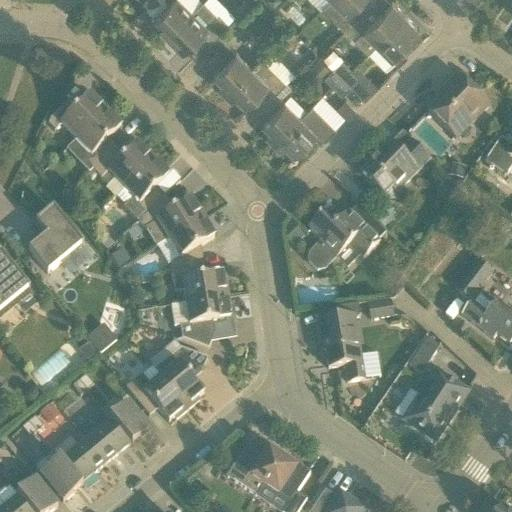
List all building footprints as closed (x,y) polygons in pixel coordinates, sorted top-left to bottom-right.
[(165,37),(191,11),(180,0),(164,0),(168,3),(149,21),(165,37)] [(345,31),(362,13),(354,4),(358,0),(332,0),(345,12),(336,22),(345,31)] [(202,1),(191,11),(165,37),(181,54),(199,35),(208,44),(218,35),(217,35),(224,27),(228,24),(217,13),(216,14),(202,1)] [(377,44),(406,15),(391,1),(371,21),(362,13),(345,31),(353,39),(363,30),(377,44)] [(395,62),(404,53),(400,49),(420,29),(406,15),(377,44),(395,62)] [(228,24),(224,27),(232,35),(243,25),(235,17),(228,24)] [(301,42),(290,52),(298,61),(309,51),(301,42)] [(235,52),(227,44),(217,53),(208,61),(217,70),(213,74),(221,83),(216,88),(223,95),(251,67),(235,52)] [(285,83),(260,58),(251,67),(223,95),(230,102),(236,97),(245,106),(249,102),(257,110),(276,92),(285,83)] [(351,69),(346,65),(341,60),(332,69),(350,86),(364,73),(356,65),(351,69)] [(341,95),(350,86),(332,69),(323,78),(341,95)] [(472,125),(489,108),(457,78),(438,98),(441,101),(428,114),(453,138),(469,122),(472,125)] [(285,83),(276,92),(281,97),(290,88),(285,83)] [(280,97),(281,97),(276,92),(257,110),(266,119),(262,123),(270,132),(265,137),(272,144),(300,116),(280,97)] [(95,103),(90,98),(77,109),(69,101),(52,118),(48,126),(55,133),(61,127),(76,142),(108,111),(97,101),(95,103)] [(335,129),(312,105),(300,116),(272,144),(279,151),(285,146),(293,155),(315,133),(323,141),(335,129)] [(85,164),(94,173),(117,150),(109,142),(121,130),(116,124),(118,122),(108,111),(76,142),(92,158),(85,164)] [(430,161),(403,135),(392,146),(392,145),(361,177),(383,199),(392,190),(397,195),(430,161)] [(511,147),(501,140),(485,163),(506,178),(508,175),(511,178),(511,147)] [(143,151),(137,146),(125,158),(117,150),(94,173),(108,188),(115,181),(124,191),(155,160),(145,149),(143,151)] [(138,224),(165,198),(157,190),(169,178),(164,173),(166,171),(155,160),(124,191),(133,200),(124,209),(138,224)] [(176,210),(165,198),(138,224),(147,233),(157,249),(168,242),(205,219),(197,206),(195,208),(191,201),(176,210)] [(385,234),(358,208),(350,215),(349,214),(340,222),(328,211),(309,231),(321,243),(318,245),(319,246),(309,257),(308,264),(318,273),(325,272),(335,261),(335,262),(349,248),(363,261),(380,244),(378,242),(385,234)] [(82,249),(83,248),(53,211),(36,226),(46,238),(29,253),(48,276),(82,248),(82,249)] [(172,274),(204,268),(201,248),(214,240),(211,233),(213,232),(205,219),(168,242),(179,260),(170,266),(172,274)] [(286,228),(286,241),(293,247),(303,237),(290,224),(286,228)] [(100,243),(99,244),(108,254),(117,245),(108,236),(100,243)] [(29,293),(30,292),(0,255),(0,314),(28,292),(29,293)] [(469,303),(481,287),(492,273),(481,264),(457,294),(469,303)] [(206,280),(204,268),(172,274),(175,294),(184,293),(186,306),(229,299),(227,284),(224,284),(223,277),(206,280)] [(494,309),(480,298),(474,306),(472,305),(462,317),(494,342),(496,339),(509,348),(511,344),(511,317),(497,306),(494,309)] [(211,345),(208,325),(230,321),(229,314),(232,314),(229,299),(186,306),(172,308),(175,329),(180,328),(182,341),(209,351),(211,345)] [(370,322),(373,322),(393,318),(391,304),(368,308),(370,322)] [(361,358),(355,320),(360,319),(358,306),(316,313),(318,324),(317,324),(322,355),(326,354),(328,371),(345,368),(348,384),(364,382),(364,381),(381,379),(377,356),(361,358)] [(113,338),(96,333),(87,340),(101,356),(117,343),(113,338)] [(441,349),(429,340),(420,353),(431,361),(441,349)] [(88,347),(80,353),(88,364),(96,358),(88,347)] [(188,413),(200,403),(198,401),(204,396),(190,379),(205,367),(208,361),(181,350),(165,364),(171,371),(161,379),(188,413)] [(436,445),(468,395),(436,373),(403,424),(436,445)] [(151,387),(142,377),(126,391),(149,419),(150,418),(147,415),(155,408),(169,425),(175,420),(177,422),(188,413),(161,379),(151,387)] [(88,393),(94,388),(86,378),(80,384),(88,393)] [(81,399),(88,393),(80,384),(74,389),(81,399)] [(137,444),(151,433),(128,406),(109,421),(111,423),(108,426),(127,449),(136,442),(137,444)] [(37,435),(44,430),(36,420),(30,425),(37,435)] [(31,440),(37,435),(30,425),(23,431),(31,440)] [(105,467),(127,449),(108,426),(86,443),(105,467)] [(84,485),(105,467),(86,443),(65,461),(84,485)] [(273,450),(262,443),(259,448),(252,444),(235,468),(242,472),(234,483),(257,498),(264,488),(278,497),(290,505),(285,511),(300,511),(307,502),(297,495),(311,475),(288,460),(284,465),(269,455),(273,450)] [(84,485),(65,461),(61,464),(60,462),(41,477),(64,504),(77,494),(75,492),(84,485)] [(54,511),(58,509),(35,482),(16,497),(18,499),(15,502),(23,511),(54,511)] [(337,500),(326,493),(312,511),(364,511),(340,495),(337,500)] [(23,511),(15,502),(1,511),(23,511)]
